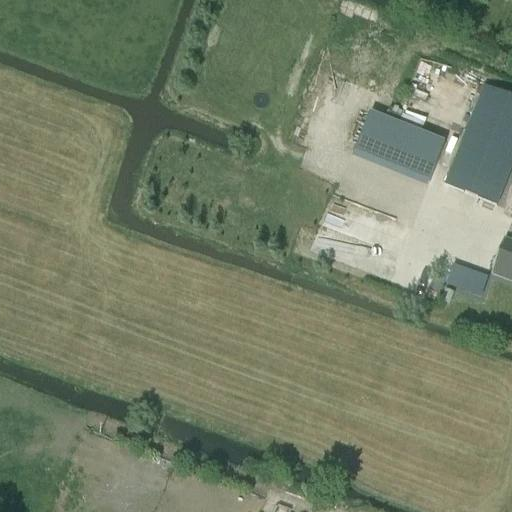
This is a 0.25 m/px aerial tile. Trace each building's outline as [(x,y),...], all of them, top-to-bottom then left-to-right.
[(416,80),(413,101),(438,105),(441,90),(434,89),(436,74),(443,76),(445,68),(422,64),(419,80),(416,80)] [(511,98),(484,87),(445,186),(497,207),(511,169),(511,98)] [(358,111),(343,155),(424,182),(439,139),(358,111)] [(511,284),(511,242),(504,239),(491,277),(511,284)] [(449,278),(446,286),(480,298),(486,280),(453,268),(449,278)] [(441,303),(449,306),(454,295),(446,291),(441,303)]
